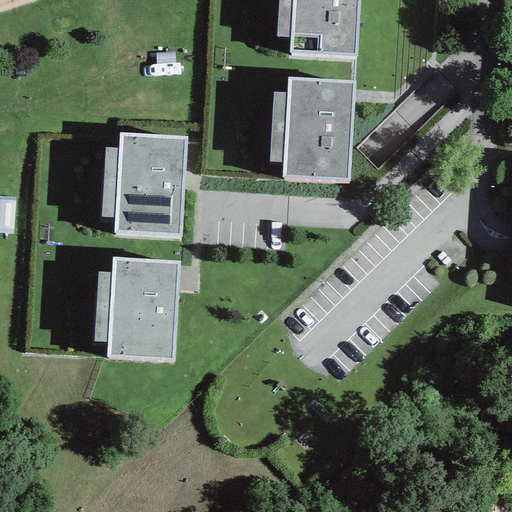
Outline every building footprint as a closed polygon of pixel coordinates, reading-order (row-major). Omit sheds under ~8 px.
[(359,0),(292,0),(291,66),(358,68),(359,0)] [(353,97),(287,92),(281,179),(347,184),(353,97)] [(180,235),(185,137),(120,134),(120,148),(116,218),(116,231),(180,235)] [(116,218),(120,148),(105,147),(102,217),(116,218)] [(0,191),(0,228),(17,229),(17,192),(0,191)] [(177,263),(114,260),(113,274),(109,342),(108,356),(172,359),(177,263)] [(109,342),(113,274),(97,273),(93,341),(109,342)]
